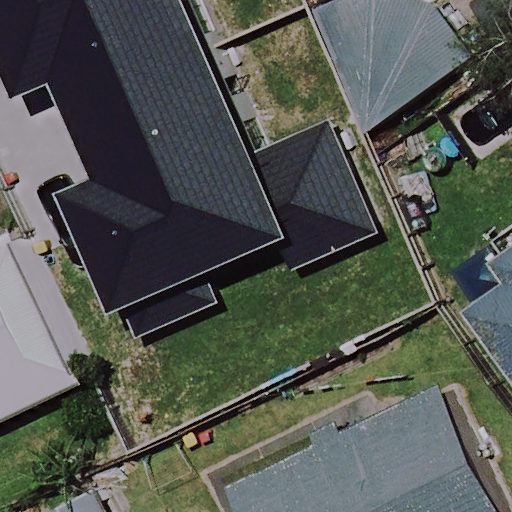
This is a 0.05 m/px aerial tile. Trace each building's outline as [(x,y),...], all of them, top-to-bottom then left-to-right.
[(228,0),(0,0),(0,7),(149,155),(237,66),(266,37),(228,0)] [(334,103),(254,146),(301,232),(381,189),(334,103)] [(0,424),(95,382),(28,231),(0,243),(0,424)] [(511,242),(494,254),(508,274),(481,292),(511,337),(511,242)] [(226,498),(233,511),(511,511),(511,505),(441,378),(226,498)]
